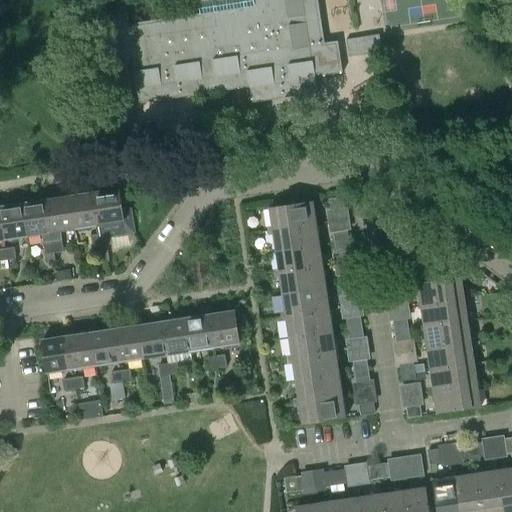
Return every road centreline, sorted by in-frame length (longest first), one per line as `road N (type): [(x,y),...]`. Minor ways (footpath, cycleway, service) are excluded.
road 1 (residential): [(511,272),(369,169),(349,166),(229,183),(209,192),(140,282),(120,296),(0,313)]
road 2 (residential): [(395,439),(358,203)]
